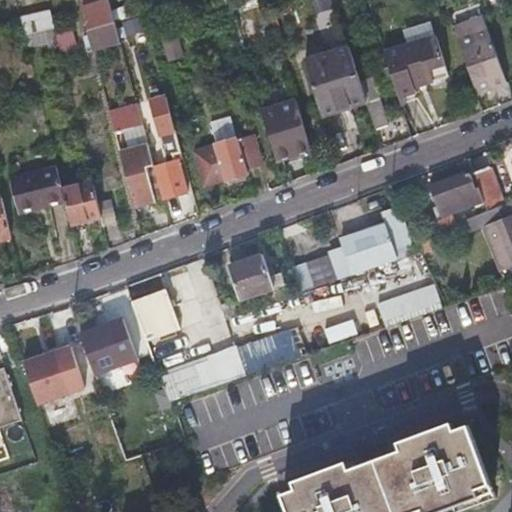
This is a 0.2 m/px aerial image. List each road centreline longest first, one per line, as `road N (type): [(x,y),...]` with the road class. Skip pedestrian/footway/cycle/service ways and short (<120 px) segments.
road 1 (residential): [(0,304),(511,121)]
road 2 (residential): [(221,511),(258,472),(496,388),(511,398)]
